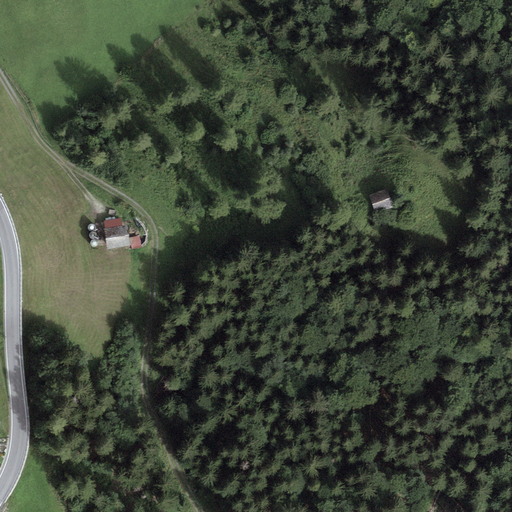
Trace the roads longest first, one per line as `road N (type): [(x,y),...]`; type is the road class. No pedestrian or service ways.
road 1 (track): [(208,511),(148,413),(146,336),(159,231),(144,209),(60,161),(34,136),(0,77)]
road 2 (tertiary): [(0,215),(12,255),(18,413),(15,468),(0,494)]
